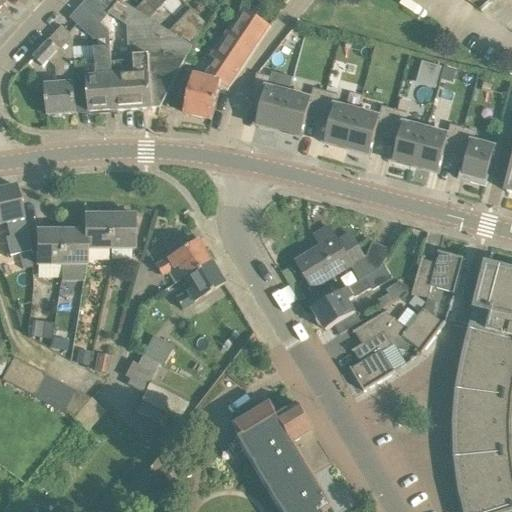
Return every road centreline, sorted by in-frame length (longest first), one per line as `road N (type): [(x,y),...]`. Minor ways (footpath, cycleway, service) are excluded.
road 1 (residential): [(397,511),(237,243),(239,164)]
road 2 (unclassified): [(511,234),(239,164)]
road 3 (unclassified): [(0,164),(147,152),(239,164)]
